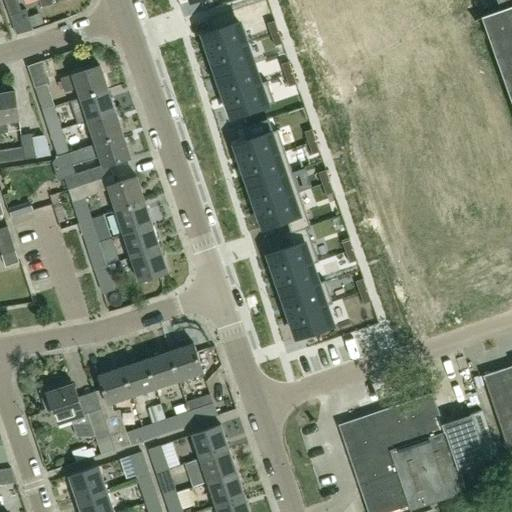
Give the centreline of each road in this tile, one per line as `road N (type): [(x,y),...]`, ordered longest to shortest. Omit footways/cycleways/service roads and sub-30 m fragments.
road 1 (residential): [(216,290),(124,17)]
road 2 (residential): [(259,407),(511,320)]
road 3 (residential): [(82,336),(216,290)]
road 4 (residential): [(43,511),(0,382)]
road 5 (residential): [(0,53),(124,17)]
road 6 (residential): [(82,336),(43,213)]
road 7 (residential): [(259,407),(216,290)]
